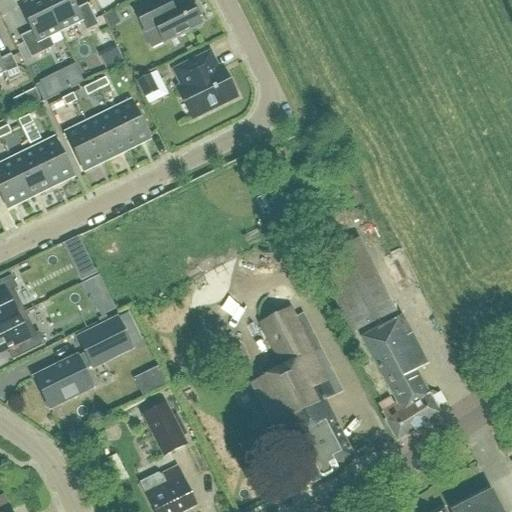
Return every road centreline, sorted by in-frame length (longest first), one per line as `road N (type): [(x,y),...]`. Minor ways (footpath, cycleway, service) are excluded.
road 1 (residential): [(0,255),(258,128),(268,83),(226,0)]
road 2 (tertiary): [(511,395),(328,511)]
